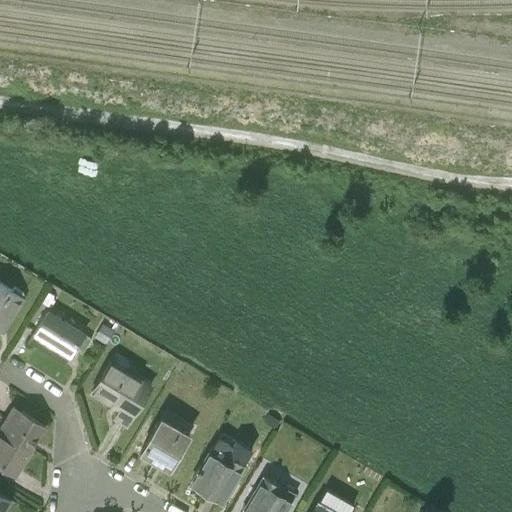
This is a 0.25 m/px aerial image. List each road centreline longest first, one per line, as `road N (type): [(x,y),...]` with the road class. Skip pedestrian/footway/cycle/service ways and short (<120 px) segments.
road 1 (track): [(0,103),(297,148),(423,179),(511,185)]
road 2 (residential): [(82,492),(60,403),(5,370)]
